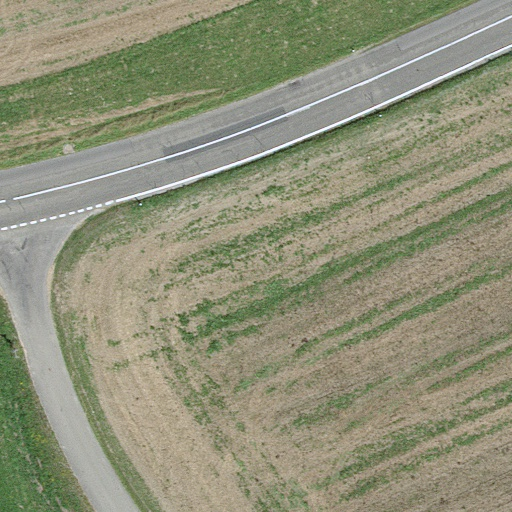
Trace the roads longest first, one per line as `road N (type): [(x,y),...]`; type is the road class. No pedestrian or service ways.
road 1 (secondary): [(0,201),(243,131),(511,15)]
road 2 (residential): [(0,201),(47,365),(117,511)]
